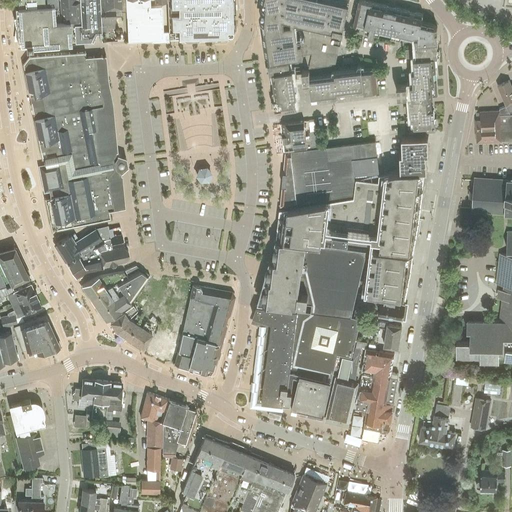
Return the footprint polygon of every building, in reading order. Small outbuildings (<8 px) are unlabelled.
[(60,0),(61,20),(70,20),(80,20),(79,0),(60,0)] [(80,25),(74,25),(75,43),(91,42),(95,33),(101,32),(102,32),(102,31),(101,25),(99,0),(79,0),(80,20),(80,25)] [(99,0),(101,25),(102,31),(109,31),(109,25),(116,25),(115,16),(122,16),(121,11),(126,11),(125,0),(99,0)] [(125,0),(126,11),(128,42),(163,40),(162,6),(150,7),(149,0),(125,0)] [(167,0),(167,2),(169,39),(178,38),(178,39),(226,38),(226,37),(227,37),(227,34),(228,34),(229,35),(231,34),(232,34),(232,33),(233,31),(232,30),(232,29),(235,29),(235,28),(234,0),(167,0)] [(263,0),(265,0),(264,4),(263,4),(262,22),(263,22),(265,33),(263,33),(266,53),(268,53),(269,59),(312,52),(309,67),(335,64),(349,0),(263,0)] [(438,43),(437,26),(421,23),(423,14),(360,0),(359,0),(354,24),(369,28),(368,36),(373,38),(375,31),(377,32),(377,30),(394,33),(393,36),(398,37),(399,34),(407,36),(408,34),(411,34),(411,33),(415,34),(416,57),(414,57),(415,70),(412,71),(413,84),(411,84),(397,85),(397,96),(411,94),(412,97),(409,97),(409,101),(411,120),(413,119),(414,133),(435,131),(434,110),(431,110),(430,99),(430,96),(437,96),(436,82),(434,82),(434,77),(436,77),(435,64),(438,63),(436,43),(438,43)] [(71,25),(70,20),(61,20),(59,20),(58,4),(55,4),(55,5),(47,6),(18,7),(21,47),(26,46),(26,47),(32,46),(71,43),(71,25)] [(29,56),(23,64),(42,159),(39,159),(40,162),(43,182),(45,190),(49,190),(50,197),(45,198),(51,231),(52,231),(112,219),(112,218),(110,218),(109,211),(113,210),(123,208),(125,207),(122,174),(121,171),(114,169),(112,160),(118,155),(117,152),(113,103),(108,80),(107,72),(106,55),(100,56),(86,57),(85,51),(29,56)] [(311,53),(303,54),(304,70),(302,70),(304,90),(310,90),(312,99),(331,96),(331,99),(339,98),(338,95),(345,95),(345,92),(356,91),(357,93),(377,91),(375,70),(362,71),(361,69),(335,72),(335,75),(323,76),(321,66),(309,67),(311,53)] [(272,92),(275,109),(276,113),(296,110),(294,96),(297,96),(293,69),(290,70),(288,57),(267,60),(270,81),(273,80),(275,91),(272,92)] [(509,80),(497,85),(506,105),(509,112),(511,111),(511,84),(511,85),(509,80)] [(506,105),(499,109),(499,111),(480,111),(481,119),(475,120),(476,143),(501,141),(501,140),(511,139),(511,113),(510,114),(509,112),(506,105)] [(318,146),(316,131),(309,131),(310,135),(306,136),(304,121),(282,123),(285,150),(318,146)] [(424,169),(427,169),(426,153),(429,153),(428,135),(402,136),(403,152),(400,153),(401,170),(424,169)] [(352,176),(379,172),(375,141),(326,147),(285,152),(283,172),(282,186),(281,206),(333,197),(350,194),(352,176)] [(125,157),(118,155),(112,160),(114,169),(121,171),(127,166),(127,165),(127,163),(126,158),(125,157)] [(199,170),(196,176),(200,182),(207,181),(210,174),(205,169),(199,170)] [(397,170),(379,173),(352,178),(352,197),(349,197),(280,210),(277,233),(380,246),(380,247),(413,251),(419,220),(423,188),(424,169),(401,170),(397,170)] [(470,190),(469,197),(473,197),(472,209),(511,211),(511,181),(474,179),(473,190),(470,190)] [(121,234),(110,236),(107,226),(95,229),(95,228),(75,241),(71,234),(69,236),(68,235),(56,243),(67,262),(78,255),(80,259),(88,254),(90,257),(100,251),(124,246),(121,234)] [(511,231),(507,231),(507,250),(511,250),(511,254),(500,253),(496,283),(504,284),(503,290),(498,289),(496,298),(502,299),(499,321),(467,320),(467,341),(456,341),(456,359),(480,360),(480,363),(499,363),(499,353),(505,354),(504,359),(511,360),(511,231)] [(264,281),(259,298),(312,305),(311,313),(351,316),(366,252),(276,240),(273,260),(270,260),(264,281)] [(0,287),(6,286),(6,287),(11,284),(28,276),(31,275),(23,257),(21,254),(17,245),(16,243),(1,247),(0,247),(0,287)] [(78,255),(67,262),(67,264),(75,276),(77,276),(77,277),(86,271),(125,263),(129,257),(127,251),(125,248),(124,246),(100,251),(90,257),(88,254),(80,259),(78,255)] [(369,250),(362,291),(404,299),(406,285),(407,285),(409,270),(410,271),(412,255),(369,250)] [(124,271),(127,276),(139,270),(136,265),(124,271)] [(145,274),(139,270),(127,276),(125,277),(122,271),(98,276),(97,275),(82,285),(90,297),(91,297),(105,318),(105,319),(121,309),(121,308),(130,302),(149,275),(146,273),(145,274)] [(12,306),(36,294),(35,292),(34,292),(31,284),(7,295),(12,306)] [(214,374),(236,296),(233,292),(193,285),(174,364),(211,374),(214,374)] [(406,321),(408,304),(390,301),(390,298),(358,293),(357,300),(354,315),(364,316),(364,312),(378,315),(378,316),(406,321)] [(16,324),(14,319),(41,306),(37,298),(38,298),(36,294),(12,306),(14,309),(7,313),(8,315),(0,317),(3,327),(16,324)] [(253,318),(251,323),(260,326),(265,327),(256,400),(283,404),(291,405),(299,372),(331,380),(338,353),(352,356),(361,319),(351,316),(311,313),(297,311),(297,310),(268,306),(257,305),(253,316),(253,318)] [(126,337),(135,323),(129,319),(137,312),(133,306),(110,322),(116,331),(126,337)] [(27,349),(28,355),(50,349),(59,346),(46,316),(13,326),(22,350),(27,349)] [(167,321),(150,349),(155,352),(154,353),(163,359),(164,358),(173,364),(182,324),(167,321)] [(402,326),(389,324),(390,323),(380,321),(379,327),(386,328),(384,345),(398,348),(402,326)] [(126,337),(143,347),(152,333),(147,331),(150,326),(145,323),(141,327),(135,323),(126,337)] [(11,353),(16,352),(11,331),(0,333),(0,363),(4,363),(3,360),(12,357),(11,353)] [(391,372),(394,353),(366,348),(362,372),(356,408),(367,410),(364,427),(380,430),(380,431),(381,431),(385,431),(387,431),(389,428),(392,410),(390,410),(391,404),(393,404),(398,373),(391,372)] [(359,382),(355,381),(348,380),(352,359),(342,357),(337,377),(335,377),(326,418),(325,422),(348,427),(349,423),(359,382)] [(291,405),(290,411),(324,417),(332,380),(331,380),(299,372),(291,405)] [(83,379),(82,388),(75,388),(75,391),(73,394),(74,395),(74,399),(79,400),(79,406),(88,407),(87,417),(112,419),(113,409),(121,410),(122,402),(120,401),(120,397),(123,397),(123,389),(121,389),(121,383),(109,382),(109,381),(108,381),(108,382),(96,380),(95,380),(83,379)] [(485,379),(485,392),(501,392),(501,380),(485,379)] [(162,417),(168,399),(147,392),(140,417),(148,419),(147,447),(147,468),(157,468),(157,479),(141,479),(141,492),(160,492),(161,453),(162,424),(161,423),(162,417)] [(471,426),(478,427),(485,428),(490,400),(482,399),(476,397),(471,426)] [(162,424),(161,453),(174,453),(178,441),(188,444),(197,416),(195,411),(187,408),(188,406),(168,399),(162,417),(161,423),(162,424)] [(43,453),(38,432),(37,432),(35,427),(45,424),(41,410),(41,408),(40,407),(39,406),(38,405),(37,404),(35,404),(34,403),(32,403),(31,404),(30,400),(9,405),(15,432),(16,432),(17,437),(16,437),(24,468),(22,469),(23,473),(35,470),(33,466),(39,464),(37,454),(43,453)] [(77,414),(76,426),(86,427),(87,415),(77,414)] [(435,414),(432,428),(422,426),(419,441),(453,447),(455,432),(446,431),(448,417),(447,417),(435,414)] [(120,429),(121,422),(105,420),(104,427),(120,429)] [(198,511),(227,443),(205,434),(181,492),(185,493),(181,504),(181,507),(178,511),(198,511)] [(225,511),(232,497),(249,452),(227,443),(198,511),(225,511)] [(108,475),(106,449),(95,450),(95,448),(82,450),(84,476),(99,474),(100,476),(108,475)] [(511,450),(503,449),(502,465),(511,466),(511,450)] [(247,492),(261,457),(249,452),(232,497),(243,502),(247,492)] [(183,458),(171,456),(169,468),(181,470),(183,458)] [(262,486),(272,461),(261,457),(247,492),(257,497),(262,486)] [(262,486),(257,497),(250,511),(282,511),(284,508),(280,506),(294,472),(294,471),(272,461),(262,486)] [(481,473),(481,481),(478,481),(476,482),(476,487),(478,488),(481,488),(481,489),(497,489),(497,484),(498,484),(498,481),(505,482),(505,471),(497,471),(497,473),(493,473),(493,470),(481,470),(481,473)] [(292,507),(294,508),(292,511),(311,511),(315,505),(317,506),(326,484),(303,474),(292,500),(295,501),(292,507)] [(31,500),(30,511),(43,511),(44,496),(40,496),(40,482),(42,482),(42,477),(32,477),(31,488),(31,495),(31,500)] [(128,496),(129,488),(130,485),(122,483),(119,502),(121,502),(121,503),(122,503),(122,508),(114,506),(112,511),(125,511),(126,503),(128,496)] [(126,503),(125,511),(137,511),(138,510),(139,505),(132,504),(133,497),(135,497),(136,489),(130,488),(129,496),(128,496),(126,503)] [(81,501),(106,505),(107,499),(100,498),(95,498),(96,491),(82,489),(81,501)] [(373,511),(376,497),(371,496),(345,491),(343,503),(352,505),(350,511),(373,511)] [(30,511),(31,500),(19,500),(18,511),(30,511)] [(105,511),(106,505),(81,501),(79,511),(92,511),(93,508),(98,509),(97,511),(105,511)]
